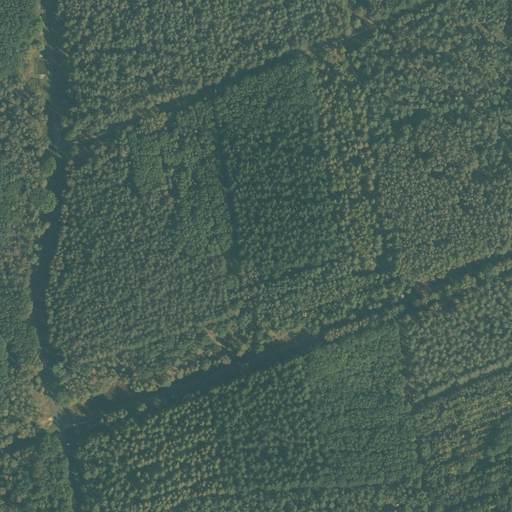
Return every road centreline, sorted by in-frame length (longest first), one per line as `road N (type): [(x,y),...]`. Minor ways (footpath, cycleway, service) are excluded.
road 1 (track): [(511,257),(0,456)]
road 2 (track): [(48,0),(57,144),(40,308),(75,511)]
road 3 (track): [(442,0),(57,144)]
road 4 (track): [(428,511),(398,318)]
